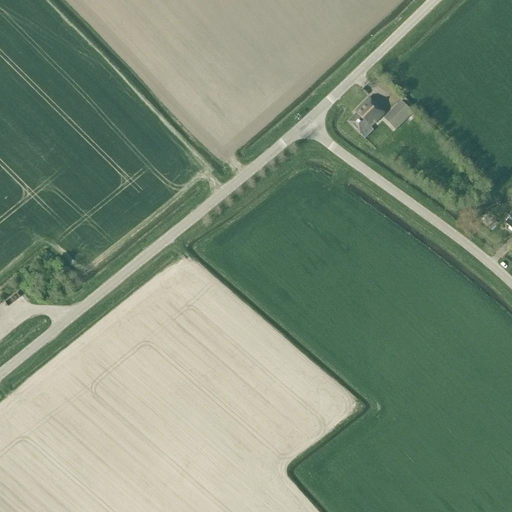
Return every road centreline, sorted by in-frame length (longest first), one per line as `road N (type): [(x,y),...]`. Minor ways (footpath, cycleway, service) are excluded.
road 1 (tertiary): [(0,373),(305,124)]
road 2 (tertiary): [(511,284),(305,124)]
road 3 (tertiary): [(305,124),(435,0)]
